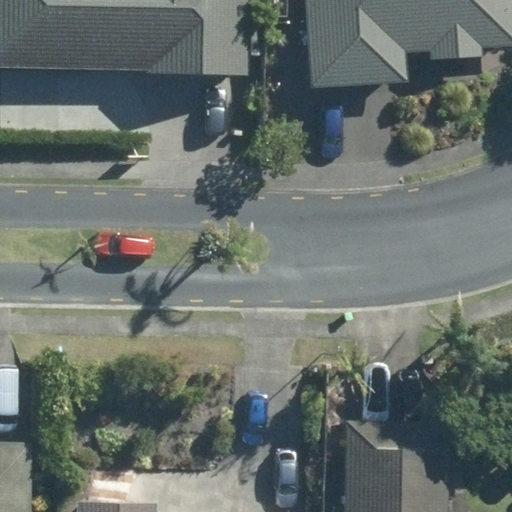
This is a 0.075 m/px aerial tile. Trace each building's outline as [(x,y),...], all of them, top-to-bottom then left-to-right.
[(0,0),(0,73),(249,80),(250,0),(0,0)] [(485,51),(511,48),(511,0),(307,0),(313,92),(410,85),(408,57),(432,54),(432,66),(486,63),(485,51)] [(452,511),(453,417),(351,415),(349,511),(452,511)] [(0,511),(33,511),(34,439),(0,438),(0,511)] [(156,511),(157,501),(81,499),(80,511),(156,511)]
